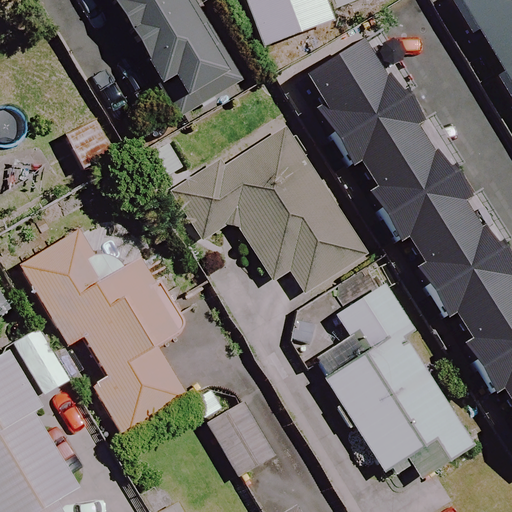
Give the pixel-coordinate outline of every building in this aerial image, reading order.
[(100,0),(156,94),(171,85),(186,110),(233,82),(184,0),(100,0)] [(237,0),(259,54),(329,27),(325,18),(370,0),(237,0)] [(511,0),(447,0),(511,108),(511,0)] [(460,120),(424,58),(340,108),(354,132),(333,144),(385,232),(445,197),(415,147),(460,120)] [(109,160),(94,128),(62,143),(77,175),(109,160)] [(361,262),(279,129),(167,198),(197,247),(230,227),(267,287),(284,276),(299,300),(361,262)] [(485,149),(453,166),(466,191),(498,174),(485,149)] [(116,275),(87,227),(16,271),(65,352),(79,344),(102,381),(87,390),(119,443),(182,405),(150,353),(181,334),(137,263),(116,275)] [(480,301),(449,244),(397,272),(444,356),(475,338),(460,311),(480,301)] [(409,336),(379,288),(332,317),(348,342),(309,367),(379,478),(403,463),(417,486),(469,453),(399,342),(409,336)] [(68,386),(33,333),(7,350),(41,403),(68,386)] [(37,415),(3,357),(0,358),(0,511),(55,511),(52,506),(74,493),(30,419),(37,415)] [(222,423),(205,396),(189,406),(236,482),(268,463),(238,413),(222,423)] [(511,445),(511,400),(491,414),(511,445)]
